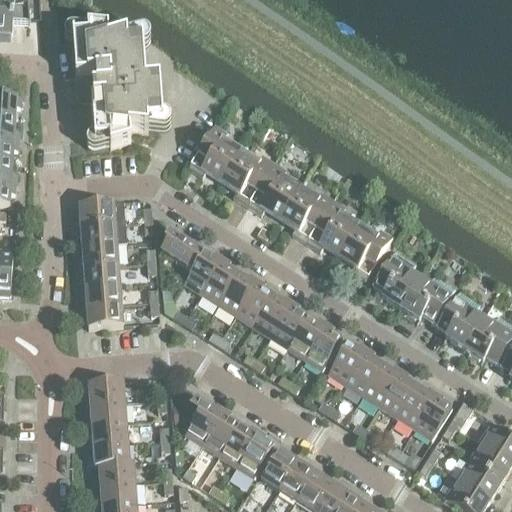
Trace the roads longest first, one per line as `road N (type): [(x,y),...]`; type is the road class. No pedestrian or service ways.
road 1 (residential): [(511,414),(145,187),(52,189)]
road 2 (residential): [(430,511),(199,367),(82,370),(45,361)]
road 3 (residential): [(45,361),(52,189)]
road 4 (residential): [(47,511),(45,361)]
road 5 (residential): [(52,189),(48,64)]
